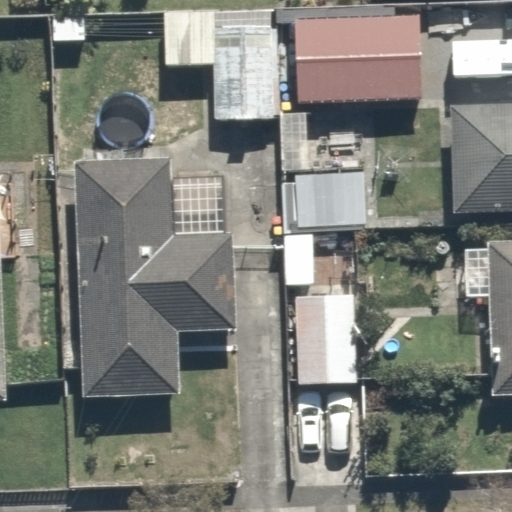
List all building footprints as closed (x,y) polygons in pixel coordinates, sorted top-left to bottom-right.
[(220,14),(172,11),(169,73),(217,75),(220,14)] [(432,30),(300,32),(301,108),(434,106),(432,30)] [(279,47),(229,46),(227,121),(278,122),(279,47)] [(511,112),(460,113),(462,214),(511,213),(511,112)] [(179,171),(86,173),(90,401),(186,399),(185,334),(239,333),(238,245),(181,246),(179,171)] [(372,175),(302,178),(304,223),(374,219),(372,175)] [(12,213),(0,214),(0,398),(25,397),(12,213)] [(511,246),(471,248),(473,305),(498,304),(501,387),(511,386),(511,246)] [(366,300),(304,297),(301,381),(362,384),(366,300)]
